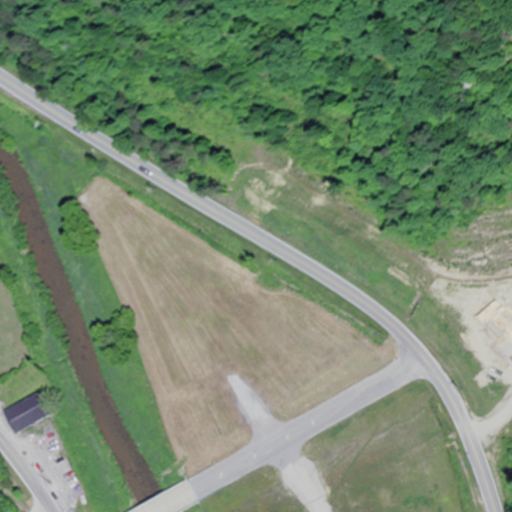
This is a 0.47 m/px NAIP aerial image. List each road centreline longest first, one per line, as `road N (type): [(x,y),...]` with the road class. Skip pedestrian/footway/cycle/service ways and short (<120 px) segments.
road 1 (secondary): [(496,511),(448,394),(400,334),(332,282),(0,74)]
road 2 (secondary): [(195,487),(421,358)]
